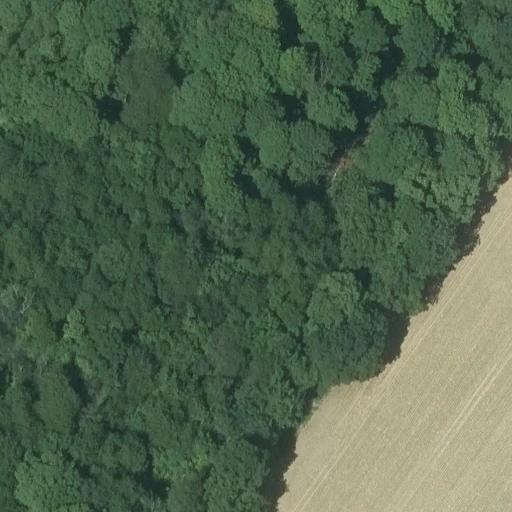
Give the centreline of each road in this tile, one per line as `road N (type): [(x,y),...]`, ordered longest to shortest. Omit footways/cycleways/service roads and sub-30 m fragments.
road 1 (track): [(0,167),(49,154),(65,134),(126,0)]
road 2 (track): [(511,15),(344,0)]
